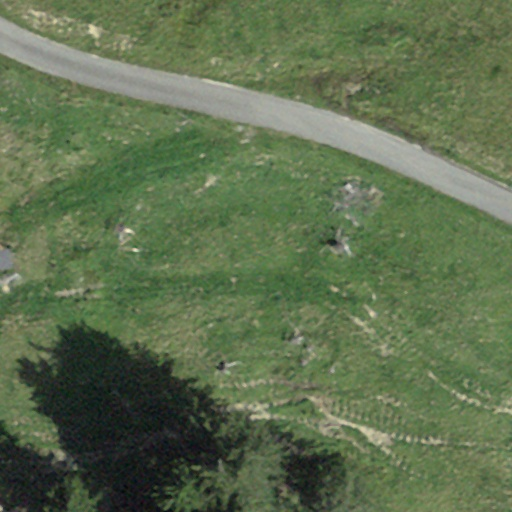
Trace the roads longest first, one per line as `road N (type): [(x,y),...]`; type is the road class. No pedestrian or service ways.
road 1 (unclassified): [(511,207),(360,139),(65,64),(0,35)]
road 2 (track): [(0,219),(35,213),(269,113)]
